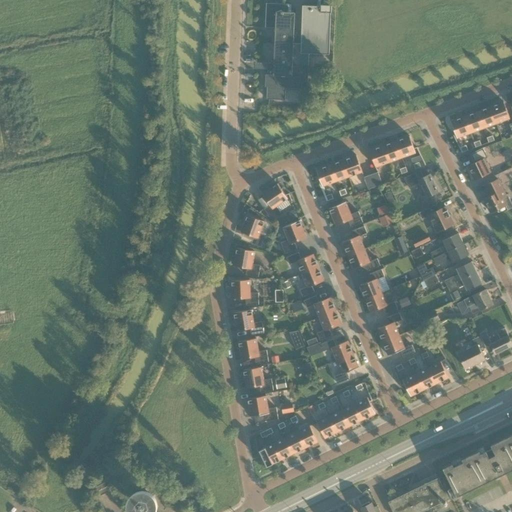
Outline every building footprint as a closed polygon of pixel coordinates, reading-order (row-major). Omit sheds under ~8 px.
[(266,75),(265,87),(267,87),(267,99),(286,100),(286,88),(308,89),(309,54),(330,55),(331,13),(332,13),(332,5),(321,4),(321,6),(303,5),(301,44),(294,43),(295,12),(287,12),(287,28),(283,28),(283,44),(275,43),(274,64),(268,63),(268,75),(266,75)] [(283,28),(287,28),(287,12),(284,12),(284,4),(267,4),(266,28),(276,28),(275,43),(283,44),(283,28)] [(504,102),(491,107),(497,123),(510,118),(504,102)] [(491,107),(478,111),(484,128),(497,123),(491,107)] [(478,111),(465,116),(471,133),(484,128),(478,111)] [(471,133),(465,116),(451,121),(456,133),(457,138),(460,137),(471,133)] [(456,133),(453,134),(460,148),(460,147),(464,146),(460,137),(457,138),(456,133)] [(410,136),(397,141),(403,158),(416,153),(410,136)] [(390,162),(403,158),(397,141),(384,145),(390,162)] [(390,162),(384,145),(370,150),(376,167),(390,162)] [(469,166),(475,179),(490,172),(484,159),(488,158),(483,148),(471,154),(475,163),(469,166)] [(357,155),(343,160),(349,177),(363,172),(357,155)] [(343,160),(330,165),(336,182),(349,177),(343,160)] [(336,182),(330,165),(317,170),(323,187),(336,182)] [(378,172),(371,175),(375,186),(382,184),(378,172)] [(423,188),(421,194),(429,197),(429,196),(439,191),(431,174),(419,179),(416,172),(405,178),(409,187),(420,182),(423,188)] [(375,186),(371,175),(364,177),(368,189),(375,186)] [(491,196),(484,199),(491,212),(505,205),(508,210),(511,207),(511,204),(507,194),(506,195),(498,179),(486,185),(491,196)] [(270,205),(264,209),(272,219),(281,213),(277,206),(288,198),(278,184),(263,194),(270,205)] [(329,208),(336,225),(349,221),(351,227),(363,222),(359,211),(351,214),(346,202),(329,208)] [(380,215),(388,212),(385,205),(377,208),(380,215)] [(429,215),(437,231),(454,223),(446,206),(435,211),(433,206),(420,212),(423,218),(429,215)] [(291,220),(298,217),(294,209),(288,212),(291,220)] [(380,218),(384,227),(395,222),(391,213),(380,218)] [(248,215),(242,232),(254,236),(252,243),(264,247),(268,236),(260,234),(265,221),(248,215)] [(307,237),(300,220),(283,227),(288,240),(281,243),(285,253),(297,249),(295,242),(307,237)] [(343,242),(348,255),(365,249),(360,236),(367,233),(365,226),(353,231),(355,237),(343,242)] [(431,252),(434,258),(464,243),(459,233),(444,240),(446,245),(431,252)] [(413,241),(416,247),(431,240),(428,234),(413,241)] [(402,236),(395,239),(398,246),(405,244),(402,236)] [(469,254),(464,243),(434,258),(437,264),(452,257),(454,261),(469,254)] [(237,248),(234,266),(247,268),(246,275),(259,277),(261,265),(253,264),(255,251),(237,248)] [(424,255),(421,248),(412,252),(415,259),(424,255)] [(365,249),(348,255),(354,269),(366,264),(369,270),(380,265),(378,258),(370,261),(365,249)] [(297,261),(302,274),(319,267),(314,254),(301,259),(299,252),(287,257),(290,264),(297,261)] [(445,281),(447,286),(477,271),(472,261),(457,269),(460,274),(445,281)] [(324,280),(319,267),(302,274),(307,287),(300,290),(303,297),(315,292),(312,285),(324,280)] [(366,299),(382,292),(377,279),(385,276),(382,269),(370,274),(373,280),(360,285),(366,299)] [(433,269),(421,275),(424,280),(436,275),(433,269)] [(477,271),(447,286),(450,292),(465,285),(467,290),(483,283),(477,271)] [(435,275),(424,280),(428,288),(439,283),(435,275)] [(259,293),(251,293),(250,280),(232,280),(233,298),(246,298),(246,305),(259,305),(259,293)] [(468,307),(477,302),(481,310),(493,304),(486,290),(464,300),(468,307)] [(388,305),(382,292),(366,299),(371,312),(383,307),(386,314),(398,309),(395,302),(388,305)] [(315,304),(320,317),(336,310),(331,297),(319,302),(316,296),(304,300),(307,307),(315,304)] [(402,308),(411,304),(408,297),(399,301),(402,308)] [(291,304),(294,312),(303,308),(300,300),(291,304)] [(234,313),(237,330),(250,328),(251,335),(264,333),(262,321),(254,323),(252,310),(234,313)] [(336,310),(320,317),(325,330),(317,333),(320,340),(332,335),(329,329),(342,324),(336,310)] [(422,317),(426,326),(440,320),(435,311),(422,317)] [(378,329),(383,342),(400,335),(395,323),(402,320),(399,312),(387,317),(390,324),(378,329)] [(480,336),(486,348),(492,345),(496,354),(511,346),(511,342),(509,336),(506,328),(501,331),(504,338),(501,340),(498,334),(489,339),(485,332),(480,334),(480,336)] [(299,330),(290,332),(297,349),(305,346),(299,330)] [(405,348),(400,335),(383,342),(389,355),(401,350),(403,357),(415,352),(412,345),(405,348)] [(486,348),(480,336),(471,341),(474,347),(459,354),(466,368),(485,359),(481,350),(486,348)] [(239,341),(242,359),(255,357),(256,364),(269,362),(267,350),(259,351),(257,338),(239,341)] [(332,348),(337,361),(354,354),(348,340),(336,345),(334,339),(322,344),(325,351),(332,348)] [(359,367),(354,354),(337,361),(342,373),(335,376),(338,383),(349,379),(347,372),(359,367)] [(441,361),(428,368),(436,384),(449,378),(441,361)] [(311,363),(303,364),(305,371),(312,370),(311,363)] [(260,386),(261,393),(274,390),(272,379),(264,380),(262,367),(244,370),(247,388),(260,386)] [(428,368),(416,374),(424,390),(436,384),(428,368)] [(403,380),(411,396),(424,390),(416,374),(403,380)] [(285,378),(276,380),(277,389),(287,387),(285,378)] [(327,395),(334,393),(331,387),(325,389),(327,395)] [(249,399),(252,416),(265,414),(266,421),(278,419),(276,407),(269,409),(266,396),(249,399)] [(368,397),(355,404),(363,420),(376,413),(368,397)] [(292,403),(282,405),(283,414),(294,412),(292,403)] [(351,426),(363,420),(355,404),(343,410),(351,426)] [(343,410),(330,416),(338,432),(351,426),(343,410)] [(338,432),(330,416),(317,422),(325,438),(338,432)] [(310,426),(297,432),(305,448),(318,442),(310,426)] [(293,454),(305,448),(297,432),(285,438),(293,454)] [(485,448),(443,468),(452,487),(448,489),(452,499),(458,496),(456,493),(496,473),(498,477),(511,469),(511,434),(491,445),(492,448),(486,451),(485,448)] [(285,438),(272,444),(280,460),(293,454),(285,438)] [(280,460),(272,444),(259,450),(267,467),(280,460)] [(403,495),(389,502),(389,503),(390,502),(394,511),(420,511),(423,511),(450,511),(449,510),(451,509),(446,500),(448,498),(438,479),(439,479),(439,478),(411,491),(411,492),(409,493),(408,497),(404,496),(403,495)] [(96,487),(100,495),(113,489),(109,480),(96,487)] [(133,492),(132,493),(131,494),(130,497),(129,499),(129,502),(129,504),(130,507),(131,509),(132,511),(156,511),(157,511),(158,509),(159,507),(160,505),(160,503),(160,501),(159,498),(159,496),(158,494),(156,492),(154,489),(151,488),(149,487),(148,487),(146,486),(144,486),(142,487),(139,487),(137,488),(135,489),(134,490),(133,492)] [(363,507),(361,508),(363,511),(380,511),(378,508),(374,510),(373,507),(371,503),(370,504),(369,502),(362,505),(363,507)]
